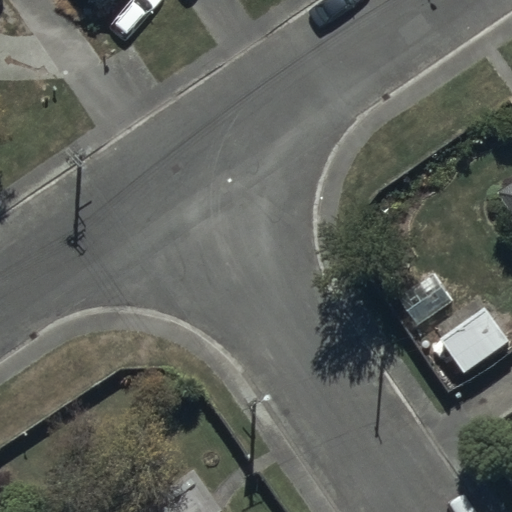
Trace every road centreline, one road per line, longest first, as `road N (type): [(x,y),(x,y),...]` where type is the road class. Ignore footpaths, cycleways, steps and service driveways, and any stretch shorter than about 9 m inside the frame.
road 1 (residential): [(419,511),(190,172)]
road 2 (residential): [(190,172),(443,0)]
road 3 (residential): [(0,299),(190,172)]
